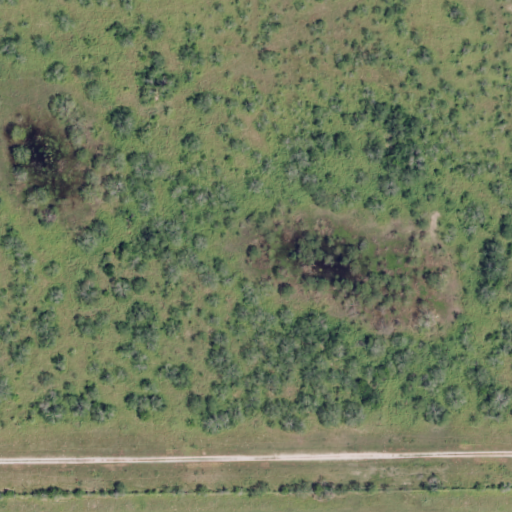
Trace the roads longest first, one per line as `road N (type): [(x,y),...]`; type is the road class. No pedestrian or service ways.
road 1 (residential): [(0,446),(511,433)]
road 2 (residential): [(511,498),(16,511)]
